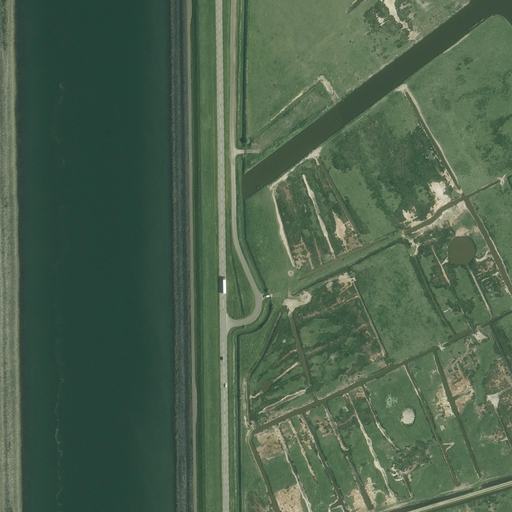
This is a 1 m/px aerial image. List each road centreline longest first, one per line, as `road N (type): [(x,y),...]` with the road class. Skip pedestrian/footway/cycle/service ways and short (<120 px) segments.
road 1 (unclassified): [(223,322),(254,317),(259,302),(235,238),(235,0)]
road 2 (tertiary): [(223,322),(219,0)]
road 3 (tertiary): [(227,511),(223,322)]
